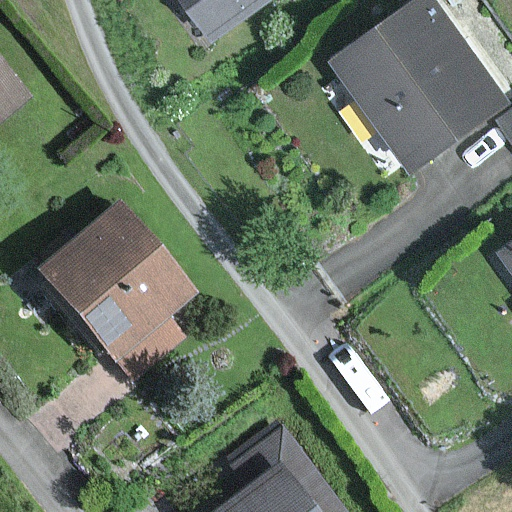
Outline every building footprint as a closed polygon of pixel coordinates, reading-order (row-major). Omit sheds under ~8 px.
[(181,0),(224,55),(294,0),(181,0)] [(511,91),(448,0),(433,0),(342,63),(420,176),(499,122),(511,140),(511,91)] [(0,122),(22,103),(0,77),(0,122)] [(194,294),(116,204),(33,275),(127,384),(183,336),(167,317),(194,294)] [(344,511),(281,426),(233,461),(251,486),(215,511),(344,511)]
